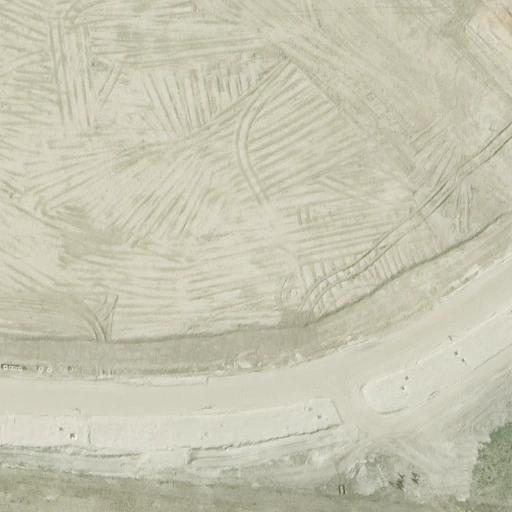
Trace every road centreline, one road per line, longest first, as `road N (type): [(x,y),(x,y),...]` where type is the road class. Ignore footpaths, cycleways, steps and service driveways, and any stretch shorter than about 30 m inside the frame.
road 1 (residential): [(440,364),(261,108),(151,0)]
road 2 (residential): [(440,364),(357,400),(278,421),(177,434),(0,432)]
